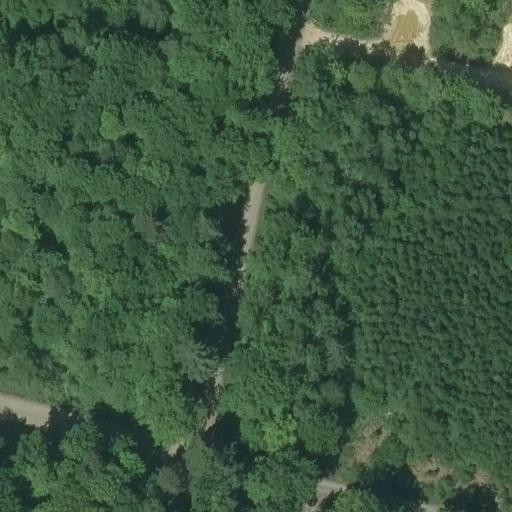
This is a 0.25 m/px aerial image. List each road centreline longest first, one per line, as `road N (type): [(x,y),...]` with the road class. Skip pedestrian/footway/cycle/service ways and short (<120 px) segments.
road 1 (track): [(307,0),(189,511)]
road 2 (track): [(0,415),(398,511)]
road 3 (unknown): [(298,41),(511,88)]
